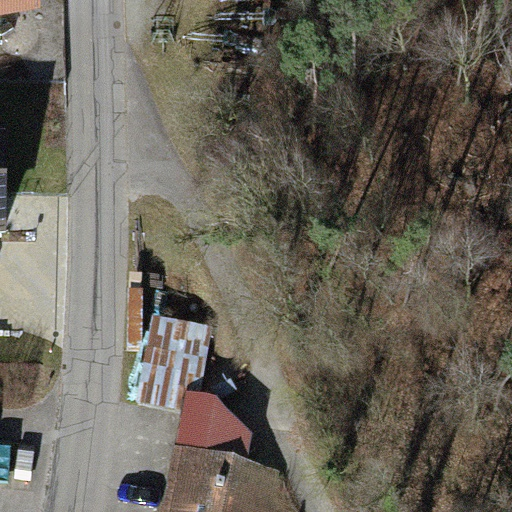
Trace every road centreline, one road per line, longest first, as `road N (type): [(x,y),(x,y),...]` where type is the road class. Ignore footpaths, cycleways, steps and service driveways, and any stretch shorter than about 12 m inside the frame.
road 1 (track): [(61,26),(280,367),(328,511)]
road 2 (residential): [(60,0),(69,331),(49,511)]
